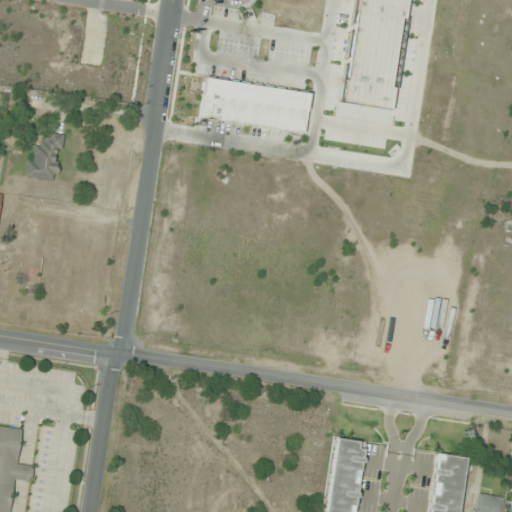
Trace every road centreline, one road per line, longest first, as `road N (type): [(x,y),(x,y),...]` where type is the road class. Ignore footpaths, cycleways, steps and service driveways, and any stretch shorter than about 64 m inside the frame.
road 1 (residential): [(170,0),(91,511)]
road 2 (tertiary): [(511,414),(0,335)]
